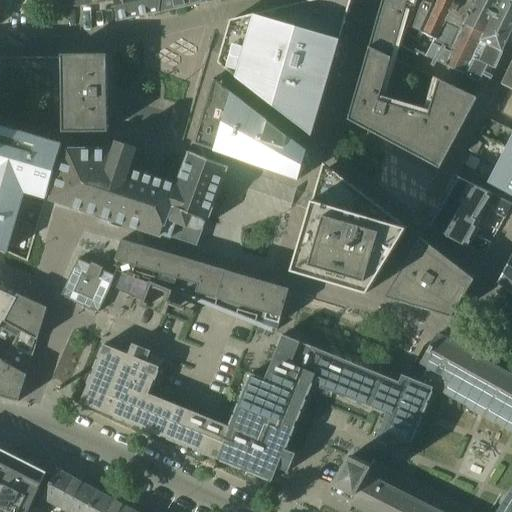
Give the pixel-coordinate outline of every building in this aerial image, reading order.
[(44,0),(44,10),(57,8),(55,0),(44,0)] [(67,0),(55,0),(57,8),(68,7),(67,0)] [(114,0),(115,3),(118,21),(135,17),(133,0),(114,0)] [(133,0),(135,17),(159,12),(158,0),(133,0)] [(158,0),(159,12),(206,2),(206,0),(158,0)] [(313,135),(346,21),(352,0),(312,0),(232,20),(219,62),(313,135)] [(440,168),(478,97),(440,79),(429,115),(379,101),(408,3),(402,0),(383,0),(349,119),(440,168)] [(437,0),(419,0),(417,7),(399,46),(412,52),(437,0)] [(427,57),(456,0),(437,0),(412,52),(416,54),(416,52),(427,57)] [(456,0),(428,57),(444,64),(476,0),(456,0)] [(511,0),(476,0),(444,64),(458,71),(464,74),(485,84),(487,85),(494,68),(502,50),(511,29),(511,0)] [(0,249),(8,253),(9,251),(26,192),(45,198),(47,198),(60,153),(63,144),(42,138),(44,132),(63,132),(109,131),(109,115),(108,96),(108,64),(108,54),(62,54),(27,55),(0,55),(0,249)] [(511,65),(503,84),(511,89),(511,88),(511,65)] [(308,151),(233,92),(214,78),(195,143),(300,179),(308,151)] [(511,88),(511,89),(511,90),(511,89),(511,92),(502,113),(511,118),(511,88)] [(56,187),(52,199),(127,223),(171,238),(171,237),(198,245),(207,221),(207,222),(223,180),(228,166),(202,156),(191,152),(178,185),(135,170),(142,149),(118,141),(115,150),(72,150),(69,150),(67,155),(56,187)] [(511,172),(511,150),(506,148),(498,165),(511,172)] [(324,163),(311,209),(293,270),(369,292),(408,227),(324,163)] [(511,172),(498,165),(489,182),(511,194),(511,172)] [(498,215),(504,218),(511,204),(457,176),(442,201),(427,224),(447,235),(447,236),(466,246),(485,255),(492,242),(476,234),(479,229),(475,227),(478,221),(475,219),(484,203),(500,211),(498,215)] [(452,317),(456,309),(475,279),(421,237),(385,297),(452,317)] [(274,290),(276,284),(245,275),(244,281),(233,278),(234,272),(177,255),(175,261),(164,258),(166,252),(136,243),(134,249),(123,246),(125,240),(122,239),(115,263),(135,268),(136,266),(202,285),(200,293),(267,312),(265,319),(280,323),(288,294),(274,290)] [(511,255),(498,282),(511,292),(511,255)] [(92,265),(78,259),(69,278),(62,296),(83,305),(99,312),(114,277),(102,272),(104,267),(93,262),(92,265)] [(114,277),(109,289),(123,295),(141,303),(146,291),(128,283),(114,277)] [(18,294),(1,286),(0,288),(0,323),(2,324),(18,294)] [(0,395),(19,401),(48,307),(18,294),(2,324),(0,326),(0,338),(11,344),(2,360),(0,359),(0,395)] [(308,394),(313,383),(387,413),(399,382),(283,334),(266,378),(308,394)] [(438,389),(439,388),(511,428),(511,495),(501,511),(474,511),(376,462),(374,464),(357,455),(350,456),(340,474),(337,472),(323,501),(344,511),(350,511),(355,504),(371,511),(511,511),(511,376),(492,365),(437,335),(422,361),(429,365),(420,382),(438,389)] [(129,354),(105,344),(81,402),(218,458),(230,426),(149,393),(160,367),(147,361),(151,351),(133,343),(129,354)] [(173,363),(150,354),(147,361),(170,370),(173,363)] [(218,458),(273,480),(278,467),(289,471),(296,453),(286,449),(308,394),(266,378),(252,373),(230,426),(218,458)] [(402,374),(399,382),(387,413),(376,439),(411,454),(438,389),(420,382),(402,374)] [(0,511),(30,511),(33,506),(49,472),(0,445),(0,511)] [(88,511),(100,492),(75,478),(58,469),(43,497),(71,511),(88,511)] [(88,511),(137,511),(100,492),(88,511)]
